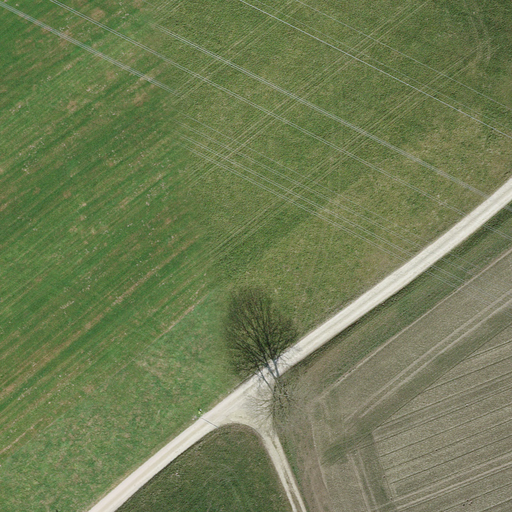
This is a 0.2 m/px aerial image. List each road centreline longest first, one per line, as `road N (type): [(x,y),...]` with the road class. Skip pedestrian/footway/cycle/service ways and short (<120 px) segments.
road 1 (track): [(247,394),(511,185)]
road 2 (track): [(97,511),(194,428),(247,394)]
road 3 (track): [(247,394),(296,511)]
